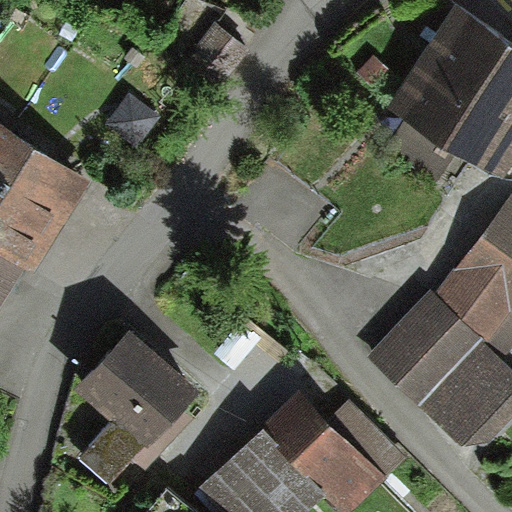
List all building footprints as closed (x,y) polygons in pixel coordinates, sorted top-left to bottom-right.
[(511,160),(511,22),(474,0),(446,0),(420,45),(389,97),(405,107),(382,146),(441,181),(462,147),(505,172),(511,160)] [(249,38),(215,17),(188,60),(222,81),(249,38)] [(128,88),(108,115),(141,140),(161,113),(128,88)] [(0,241),(23,256),(29,260),(37,246),(82,174),(0,123),(0,241)] [(511,340),(511,186),(511,187),(436,284),(370,351),(459,432),(488,432),(511,407),(511,359),(504,352),(511,340)] [(0,292),(10,278),(23,256),(0,241),(0,292)] [(196,369),(131,313),(77,375),(115,408),(82,446),(109,470),(160,411),(196,369)] [(264,409),(196,477),(214,495),(231,511),(299,511),(325,487),(348,509),(410,447),(349,386),(295,440),(264,409)] [(231,511),(214,495),(206,506),(167,476),(140,511),(231,511)]
